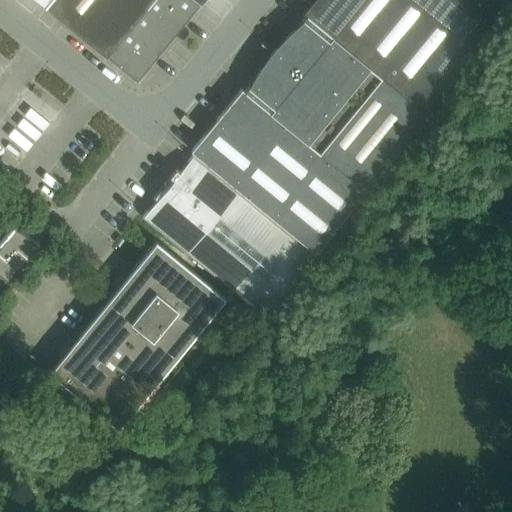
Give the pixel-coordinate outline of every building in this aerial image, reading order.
[(53,0),(113,48),(153,0),(53,0)] [(153,0),(113,48),(106,57),(137,82),(201,5),(195,0),(153,0)] [(511,11),(511,2),(509,0),(314,0),(304,13),(307,15),(428,114),(499,28),(511,11)] [(428,114),(307,15),(303,20),(296,26),(289,33),(282,40),(276,47),(270,54),(264,62),(258,70),(253,78),(248,86),(244,91),(366,190),(428,114)] [(366,190),(244,91),(242,89),(191,151),(315,252),(366,190)] [(314,254),(193,155),(179,172),(176,170),(154,197),(157,200),(143,217),(264,315),(314,254)] [(0,274),(8,282),(39,245),(14,224),(0,241),(0,274)] [(156,241),(117,288),(48,372),(119,430),(226,298),(156,241)]
